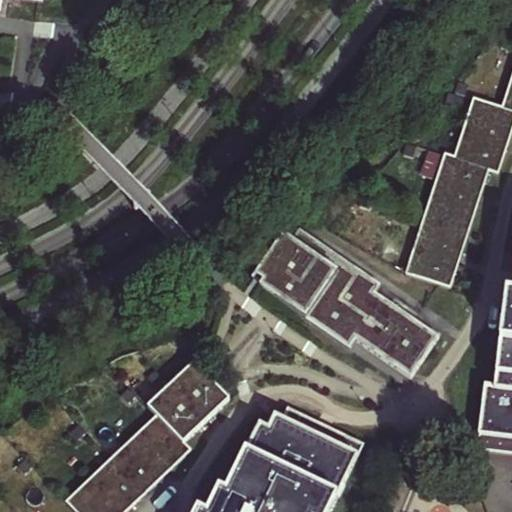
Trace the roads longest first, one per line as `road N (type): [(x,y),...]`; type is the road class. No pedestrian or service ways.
road 1 (primary): [(0,299),(109,244),(199,179),(349,0)]
road 2 (primary): [(284,0),(138,183),(84,224),(0,267)]
